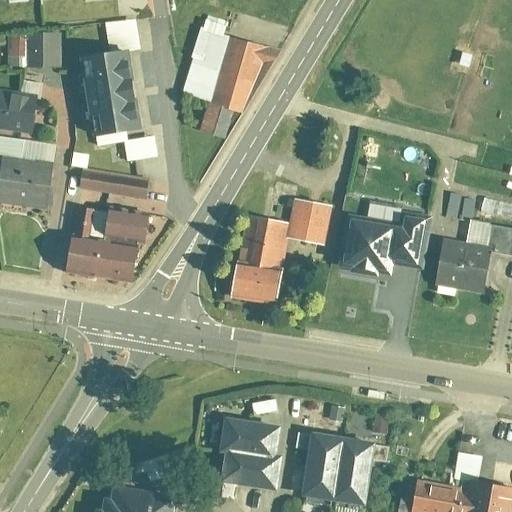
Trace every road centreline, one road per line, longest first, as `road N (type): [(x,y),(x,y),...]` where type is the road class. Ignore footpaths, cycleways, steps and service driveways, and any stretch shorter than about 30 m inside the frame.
road 1 (tertiary): [(149,332),(341,0)]
road 2 (tertiary): [(149,332),(511,389)]
road 3 (unknown): [(285,95),(511,167)]
road 4 (tertiary): [(34,511),(149,332)]
road 5 (tertiary): [(149,332),(0,306)]
